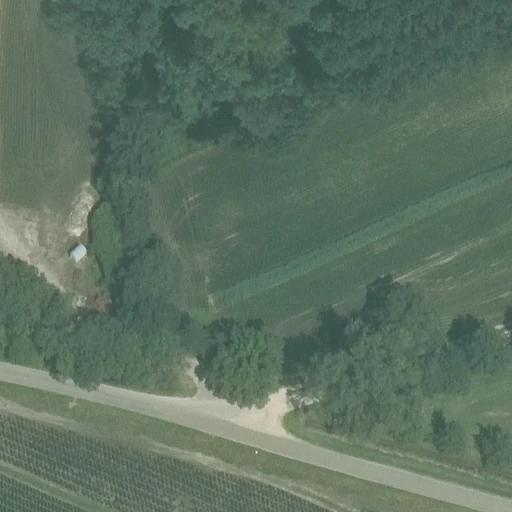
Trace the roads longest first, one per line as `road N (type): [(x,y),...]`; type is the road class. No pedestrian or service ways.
road 1 (unclassified): [(511,335),(296,397),(272,412),(261,440)]
road 2 (unclassified): [(261,440),(130,400),(0,373)]
road 3 (unclassified): [(511,511),(261,440)]
